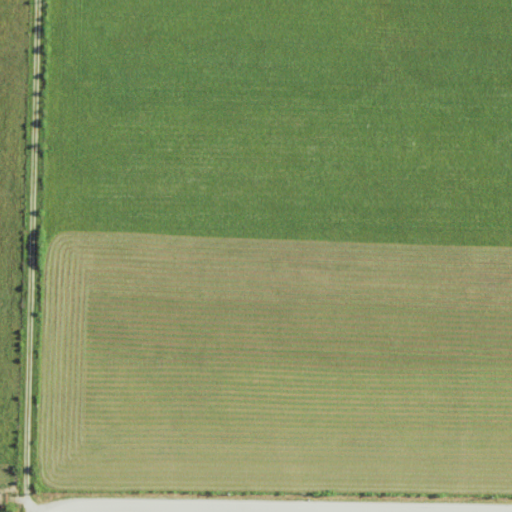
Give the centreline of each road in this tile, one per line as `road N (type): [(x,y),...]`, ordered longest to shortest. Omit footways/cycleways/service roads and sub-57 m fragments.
road 1 (residential): [(32,511),(41,0)]
road 2 (residential): [(47,511),(127,498),(511,504)]
